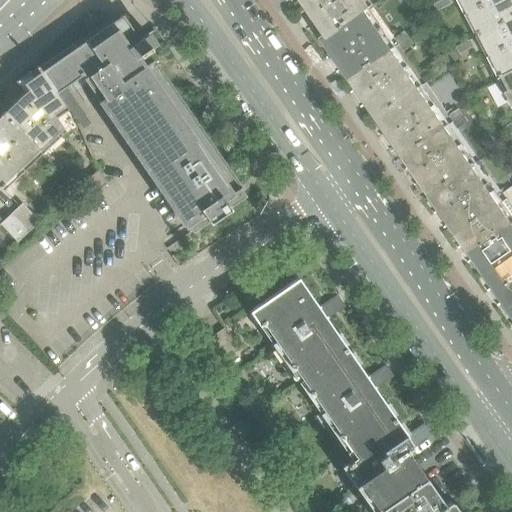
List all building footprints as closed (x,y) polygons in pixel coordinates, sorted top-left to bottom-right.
[(325,40),(375,6),(381,2),(379,0),(304,0),(329,36),(324,39),(325,40)] [(437,12),(452,4),(449,0),(443,0),(434,5),(437,12)] [(511,18),(511,0),(464,0),(482,34),(511,18)] [(352,79),(410,38),(405,31),(397,37),(375,6),(325,40),(352,79)] [(244,196),(151,61),(146,54),(152,50),(150,49),(155,45),(147,34),(143,37),(142,38),(137,41),(133,34),(134,33),(122,16),(112,23),(112,22),(110,20),(73,45),(39,69),(56,93),(70,83),(82,75),(85,78),(87,82),(143,163),(186,225),(191,233),(207,222),(209,224),(230,210),(228,207),(244,196)] [(511,18),(482,34),(504,76),(511,72),(511,18)] [(427,82),(406,52),(415,46),(410,38),(352,79),(378,117),(427,82)] [(460,55),(474,47),(471,40),(456,48),(460,55)] [(54,114),(65,106),(56,93),(39,69),(17,84),(19,87),(24,94),(3,114),(40,154),(58,136),(55,132),(62,126),(54,114)] [(511,72),(504,76),(501,79),(502,80),(511,97),(511,72)] [(405,156),(463,116),(458,110),(450,115),(427,82),(378,117),(405,156)] [(40,154),(3,114),(0,116),(0,188),(3,191),(40,154)] [(481,162),(459,128),(467,123),(463,116),(405,156),(432,195),(481,162)] [(498,144),(511,135),(511,124),(493,136),(498,144)] [(62,169),(51,157),(47,161),(58,173),(62,169)] [(459,233),(511,196),(511,188),(511,187),(503,192),(481,162),(432,195),(459,233)] [(107,184),(104,180),(97,170),(82,183),(91,196),(107,184)] [(511,253),(511,206),(511,205),(511,196),(459,233),(486,272),(511,253)] [(34,207),(26,199),(22,204),(29,211),(34,207)] [(39,222),(29,211),(22,204),(11,214),(28,232),(39,222)] [(28,232),(11,214),(0,224),(0,225),(17,243),(28,232)] [(511,310),(511,253),(486,272),(511,310)] [(282,347),(340,306),(334,297),(321,307),(320,306),(317,307),(298,278),(249,312),(259,326),(262,324),(264,326),(266,325),(277,340),(267,346),(273,354),(282,347)] [(346,343),(338,332),(336,334),(327,320),(329,319),(328,318),(342,308),(340,306),(282,347),(292,362),(290,363),(292,367),(294,365),(303,378),(346,349),(344,345),(346,343)] [(237,349),(224,329),(215,335),(229,355),(237,349)] [(229,355),(215,335),(203,343),(217,363),(229,355)] [(319,421),(387,373),(383,367),(369,377),(368,376),(366,377),(357,364),(359,362),(351,351),(349,353),(346,349),(303,378),(312,391),(310,392),(312,396),(315,395),(325,410),(315,416),(319,421)] [(393,417),(392,415),(395,414),(387,402),(384,404),(375,391),(377,389),(376,388),(390,378),(387,373),(319,421),(321,424),(330,417),(340,431),(338,432),(340,435),(342,434),(351,447),(393,417)] [(407,452),(406,451),(411,447),(412,448),(430,435),(422,425),(407,436),(405,435),(408,433),(400,421),(397,423),(393,417),(351,447),(356,454),(350,459),(349,457),(343,461),(349,470),(348,471),(350,474),(352,473),(360,485),(406,452),(407,452)] [(378,511),(424,478),(406,452),(360,485),(378,511)] [(458,511),(457,510),(457,511),(451,503),(450,503),(449,502),(444,506),(444,504),(443,505),(424,478),(378,511),(458,511)]
